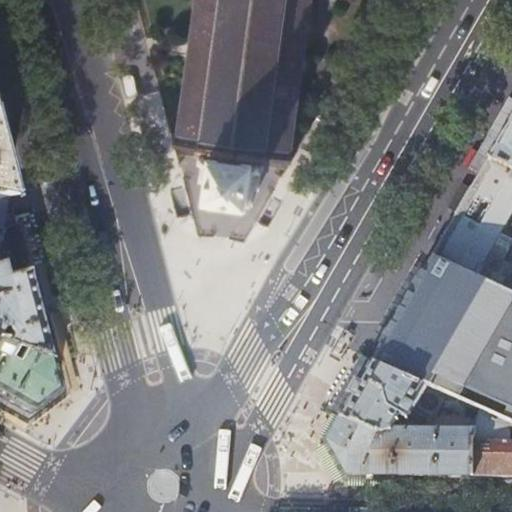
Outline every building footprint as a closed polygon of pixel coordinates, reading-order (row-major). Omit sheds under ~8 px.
[(195,0),(177,139),(175,139),(174,145),(198,148),(198,150),(200,150),(199,161),(206,162),(202,199),(209,199),(208,204),(244,208),(244,204),(251,204),(256,169),(263,170),(265,159),(268,159),(268,157),(293,160),(293,154),(292,154),(304,66),(312,0),(195,0)] [(511,122),(511,123),(491,159),(511,168),(511,122)] [(451,227),(435,255),(476,274),(488,254),(511,211),(511,168),(491,159),(473,190),(459,214),(451,227)] [(450,209),(459,214),(473,190),(464,184),(450,209)] [(0,275),(23,269),(22,267),(12,226),(7,206),(4,195),(0,194),(0,275)] [(511,211),(488,254),(511,265),(511,211)] [(29,221),(12,226),(22,267),(40,263),(29,221)] [(392,235),(388,242),(392,244),(395,246),(403,232),(399,230),(396,229),(392,235)] [(511,265),(488,254),(476,274),(511,290),(511,265)] [(511,290),(476,274),(435,255),(403,310),(393,328),(374,362),(470,406),(482,412),(511,425),(511,290)] [(33,308),(23,269),(0,275),(0,341),(46,359),(35,317),(33,308)] [(50,313),(35,317),(46,359),(50,373),(65,370),(50,313)] [(46,359),(0,341),(0,395),(26,410),(50,391),(54,388),(50,373),(46,359)] [(327,408),(342,417),(362,381),(374,362),(358,353),(327,408)] [(468,412),(470,406),(374,362),(362,381),(342,417),(379,434),(382,430),(394,430),(401,417),(405,419),(411,417),(422,423),(422,430),(435,431),(436,414),(438,414),(445,402),(447,408),(461,414),(468,412)] [(26,410),(0,395),(0,405),(28,421),(49,404),(56,398),(50,391),(26,410)] [(474,443),(473,476),(489,477),(511,476),(511,425),(482,412),(477,431),(474,443)] [(422,430),(394,430),(382,430),(379,434),(342,417),(336,427),(329,440),(349,475),(414,475),(437,476),(473,476),(474,443),(477,431),(435,431),(422,430)]
